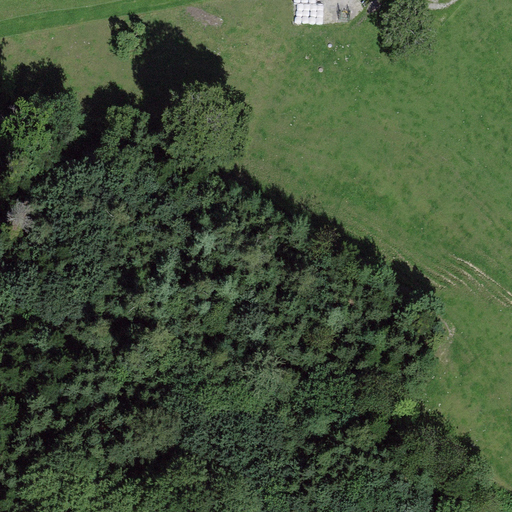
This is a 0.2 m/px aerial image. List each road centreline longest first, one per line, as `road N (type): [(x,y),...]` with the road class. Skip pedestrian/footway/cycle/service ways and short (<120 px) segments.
road 1 (track): [(277,511),(282,406),(234,354),(405,429)]
road 2 (track): [(0,30),(151,0)]
